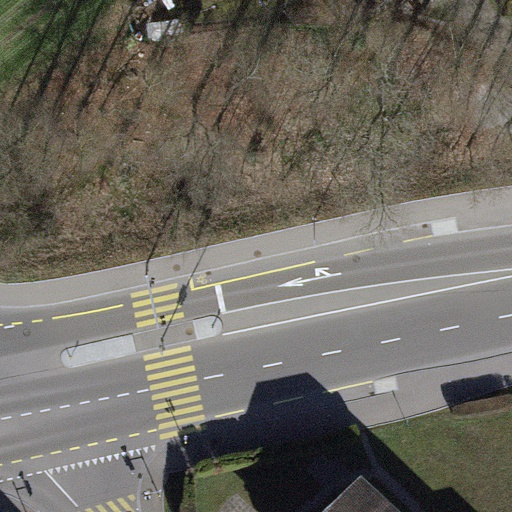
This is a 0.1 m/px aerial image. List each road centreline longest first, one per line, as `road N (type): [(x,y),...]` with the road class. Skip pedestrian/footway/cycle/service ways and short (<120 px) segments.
road 1 (primary): [(511,284),(0,376)]
road 2 (residential): [(90,511),(0,404)]
